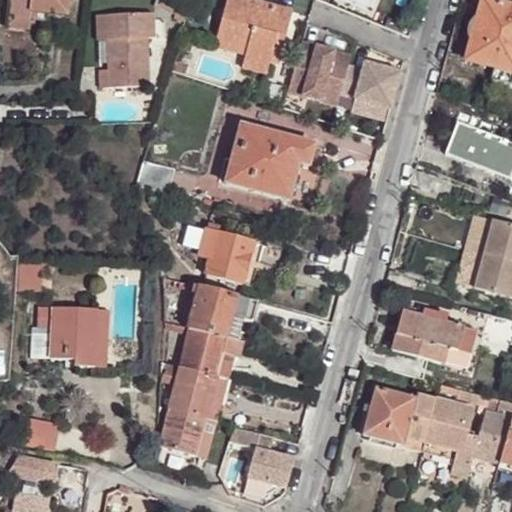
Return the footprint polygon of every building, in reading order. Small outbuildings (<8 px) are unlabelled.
[(28,15),(42,17),(64,19),(66,0),(6,0),(4,20),(26,23),(28,15)] [(277,40),(283,42),(285,42),(293,10),(253,0),(227,0),(215,46),(245,54),(243,66),(267,73),(270,62),(277,40)] [(511,9),(484,1),(468,61),(511,72),(511,9)] [(41,25),(42,17),(28,15),(26,23),(41,25)] [(106,38),(107,64),(107,71),(98,71),(98,90),(148,88),(147,39),(154,39),(153,15),(112,17),(112,38),(106,38)] [(97,64),(107,64),(106,38),(112,38),(112,17),(96,17),(97,64)] [(408,38),(412,26),(392,17),(387,29),(408,38)] [(25,32),(26,23),(4,20),(2,29),(25,32)] [(278,64),(283,42),(277,40),(270,62),(278,64)] [(299,45),(285,95),(336,108),(339,96),(346,67),(349,58),(299,45)] [(187,65),(172,60),(168,70),(183,76),(187,65)] [(362,72),(346,67),(339,96),(354,100),(390,109),(399,74),(370,66),(368,73),(362,72)] [(354,100),(351,113),(387,122),(390,109),(354,100)] [(445,153),(492,172),(500,151),(511,155),(511,141),(495,135),(457,121),(445,153)] [(314,145),(243,126),(228,181),(289,198),(300,163),(310,164),(314,145)] [(511,155),(500,151),(492,172),(511,179),(511,176),(511,155)] [(143,159),(134,187),(167,197),(175,169),(143,159)] [(202,198),(200,206),(228,213),(230,203),(214,198),(213,201),(202,198)] [(511,228),(492,223),(474,291),(511,302),(511,228)] [(208,225),(206,231),(215,234),(217,228),(208,225)] [(215,234),(206,231),(199,257),(209,260),(205,278),(241,287),(252,243),(215,234)] [(252,290),(263,246),(252,243),(241,287),(252,290)] [(16,281),(40,283),(41,273),(52,274),(53,265),(17,261),(16,281)] [(252,325),(257,305),(164,280),(164,293),(192,299),(196,298),(187,330),(237,342),(242,323),(252,325)] [(16,281),(14,294),(38,296),(40,283),(16,281)] [(403,306),(391,352),(452,369),(463,329),(437,322),(438,316),(403,306)] [(91,366),(94,315),(38,311),(37,329),(49,329),(47,363),(71,365),(70,371),(91,373),(91,366)] [(106,316),(94,315),(91,366),(103,367),(106,316)] [(241,344),(237,342),(187,330),(162,323),(162,329),(189,336),(179,370),(215,380),(221,357),(237,360),(241,344)] [(234,370),(237,360),(221,357),(215,380),(225,382),(229,369),(234,370)] [(172,375),(173,368),(160,365),(160,371),(172,375)] [(214,422),(225,382),(215,380),(179,370),(173,368),(172,375),(178,376),(169,410),(214,422)] [(363,436),(422,453),(436,401),(417,395),(415,401),(376,390),(363,436)] [(488,399),(461,392),(459,401),(486,408),(487,404),(488,399)] [(436,401),(422,453),(454,462),(451,474),(467,479),(473,458),(478,439),(467,436),(475,411),(436,401)] [(485,412),(478,439),(473,458),(500,465),(511,420),(511,405),(509,405),(505,418),(485,412)] [(208,442),(214,422),(169,410),(160,448),(194,458),(199,439),(208,442)] [(511,420),(500,465),(511,468),(511,420)] [(32,431),(56,437),(57,430),(32,423),(24,451),(27,452),(32,431)] [(273,438),(233,428),(228,443),(255,450),(247,479),(287,491),(295,462),(268,454),(273,438)] [(27,452),(50,458),(56,437),(32,431),(27,452)] [(203,460),(208,442),(199,439),(194,458),(203,460)] [(53,485),(57,466),(17,458),(0,485),(0,492),(3,493),(12,477),(53,485)] [(511,468),(500,465),(497,474),(511,478),(511,468)] [(128,491),(119,488),(117,494),(126,497),(128,491)]
